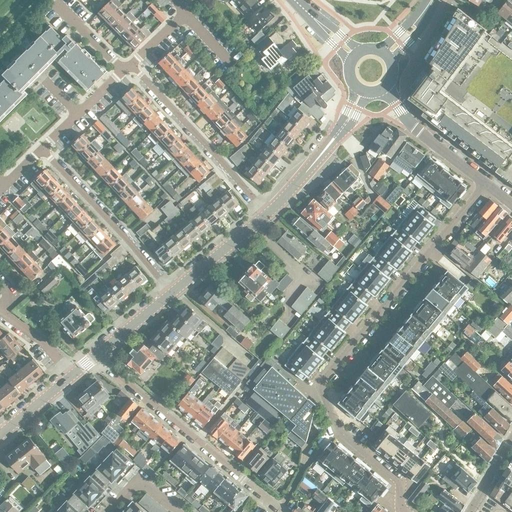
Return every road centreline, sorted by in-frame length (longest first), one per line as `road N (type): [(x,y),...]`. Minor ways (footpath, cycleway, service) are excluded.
road 1 (residential): [(486,184),(321,382),(339,431),(397,481),(403,511)]
road 2 (residential): [(281,511),(93,355)]
road 3 (residential): [(130,65),(265,214)]
road 4 (residential): [(173,291),(43,149)]
road 5 (tertiary): [(486,184),(416,129),(387,85)]
road 6 (residential): [(70,374),(6,315),(11,299),(0,285)]
